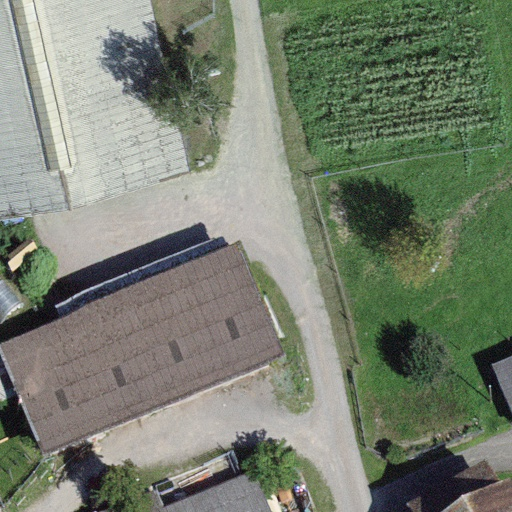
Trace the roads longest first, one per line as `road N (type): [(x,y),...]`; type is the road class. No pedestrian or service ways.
road 1 (track): [(357,511),(257,0)]
road 2 (track): [(53,511),(141,444),(189,427),(303,443),(347,470)]
road 3 (unknown): [(401,511),(443,484),(511,464)]
